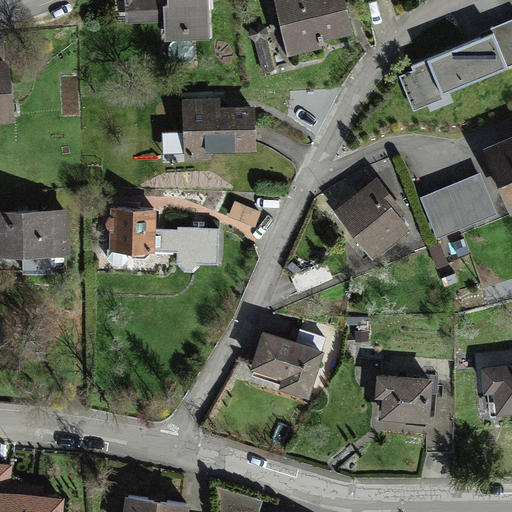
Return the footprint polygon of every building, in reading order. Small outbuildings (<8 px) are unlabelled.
[(203,0),(147,0),(149,35),(204,34),(203,0)] [(337,0),(262,0),(271,40),(343,25),(337,0)] [(511,20),(508,11),(398,56),(415,99),(511,59),(511,20)] [(244,106),(170,108),(171,147),(245,146),(244,106)] [(511,126),(463,144),(486,205),(511,194),(511,126)] [(362,170),(321,201),(359,251),(400,221),(362,170)] [(56,207),(0,208),(0,255),(57,254),(56,207)] [(220,216),(106,216),(106,262),(220,261),(220,216)] [(320,355),(266,337),(256,369),(286,378),(283,387),(307,395),(320,355)] [(511,365),(462,369),(465,416),(511,413),(511,365)] [(413,383),(357,375),(351,419),(407,427),(413,383)]
